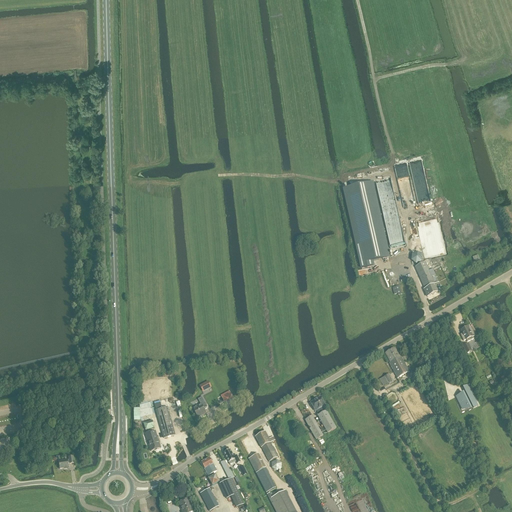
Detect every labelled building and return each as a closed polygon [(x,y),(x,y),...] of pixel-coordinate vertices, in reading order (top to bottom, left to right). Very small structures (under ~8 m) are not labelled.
[(372,262),(389,258),(372,183),(344,190),(362,269),(373,267),(372,262)] [(436,215),(414,220),(422,255),(444,251),(441,238),(438,227),(436,217),(436,215)] [(422,262),(422,256),(418,253),(412,255),(411,261),(416,265),(422,262)] [(435,285),(427,268),(425,263),(415,267),(425,289),(424,289),(427,297),(439,292),(437,287),(440,286),(439,283),(435,285)] [(399,296),(402,295),(400,286),(392,288),(394,295),(398,294),(399,296)] [(470,328),(468,329),(467,328),(461,331),(462,335),(462,338),(461,338),(463,342),(466,341),(467,343),(473,340),(472,338),(474,337),(470,328)] [(466,355),(472,352),(468,345),(462,348),(466,355)] [(389,364),(397,379),(409,373),(401,358),(400,359),(395,349),(385,355),(390,363),(389,364)] [(393,381),(390,374),(384,378),(388,384),(393,381)] [(208,382),(200,386),(203,392),(212,388),(208,382)] [(463,394),(456,397),(459,404),(463,410),(470,406),(472,405),(473,408),(477,406),(475,402),(476,402),(475,399),(474,400),(471,394),(472,394),(468,385),(463,388),(466,393),(466,394),(464,395),(463,394)] [(202,407),(206,405),(202,398),(198,400),(201,405),(193,409),(198,418),(206,414),(202,407)] [(312,417),(305,421),(316,441),(331,432),(336,429),(326,412),(324,407),(325,407),(320,398),(310,404),(315,412),(316,412),(317,413),(319,412),(321,415),(318,416),(325,429),(320,431),(313,419),(312,417)] [(139,408),(134,409),(134,421),(140,421),(140,414),(148,414),(148,409),(142,410),(142,409),(140,409),(139,408)] [(163,439),(175,436),(167,408),(156,411),(163,439)] [(146,431),(155,428),(152,421),(144,424),(146,431)] [(157,451),(161,449),(156,432),(146,435),(151,453),(154,451),(155,452),(157,451)] [(273,438),(269,440),(265,433),(255,438),(261,449),(261,448),(269,463),(277,458),(270,444),(275,441),(273,438)] [(224,454),(229,463),(230,465),(236,462),(237,464),(237,465),(241,463),(240,463),(237,456),(234,457),(230,451),(230,450),(224,454)] [(255,473),(265,468),(258,455),(248,460),(255,473)] [(58,461),(59,469),(68,468),(67,464),(69,464),(69,465),(73,464),(72,457),(68,458),(69,461),(67,461),(67,460),(64,461),(64,460),(64,461),(58,461)] [(213,465),(210,459),(201,464),(204,470),(208,476),(217,472),(213,465)] [(233,477),(230,470),(229,471),(224,462),(220,464),(228,479),(233,477)] [(266,494),(275,489),(265,469),(256,474),(266,494)] [(220,482),(216,474),(208,479),(213,486),(220,482)] [(220,484),(227,500),(231,498),(236,508),(244,505),(232,479),(220,484)] [(209,490),(201,494),(210,511),(214,510),(219,507),(209,490)] [(269,494),(267,496),(275,511),(295,511),(285,492),(272,499),(269,494)] [(190,504),(188,499),(179,503),(182,511),(193,511),(192,507),(193,507),(191,504),(190,504)]
